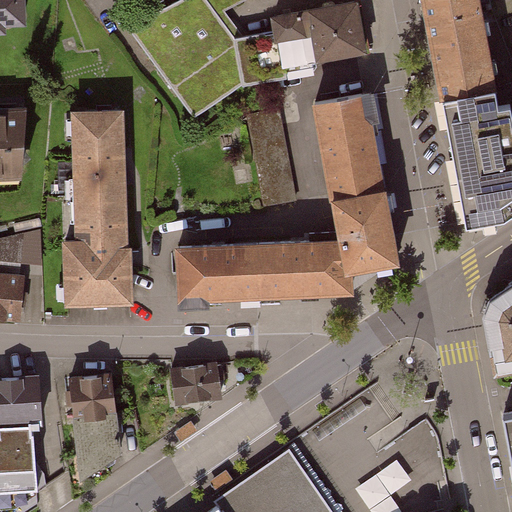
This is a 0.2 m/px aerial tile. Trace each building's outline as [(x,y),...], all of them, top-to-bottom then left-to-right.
[(0,0),(0,33),(0,34),(0,33),(0,25),(19,25),(17,0),(0,0)] [(319,58),(310,10),(274,17),(276,30),(243,35),(225,10),(244,0),(180,0),(127,29),(192,120),(244,84),(315,71),(317,67),(315,59),(319,58)] [(425,0),(429,18),(480,10),(490,7),(488,0),(425,0)] [(355,2),(310,10),(319,58),(364,49),(355,2)] [(480,10),(429,18),(444,97),(495,87),(480,10)] [(495,87),(444,97),(466,224),(505,218),(511,212),(511,115),(510,103),(499,106),(495,87)] [(316,102),(325,155),(374,146),(365,93),(316,102)] [(16,108),(0,108),(0,182),(20,182),(16,108)] [(287,154),(279,111),(246,117),(256,160),(287,154)] [(117,113),(68,114),(72,240),(56,240),(58,307),(127,305),(126,250),(121,250),(117,113)] [(335,198),(383,189),(374,146),(325,155),(333,199),(335,198)] [(287,154),(256,160),(265,205),(296,198),(287,154)] [(341,231),(352,289),(400,280),(383,189),(335,198),(341,231)] [(261,293),(352,289),(341,231),(309,234),(310,240),(258,244),(261,293)] [(0,320),(16,323),(26,238),(0,241),(0,320)] [(261,293),(258,244),(179,247),(182,297),(261,293)] [(485,311),(496,371),(511,368),(511,283),(492,298),(485,311)] [(213,365),(170,371),(174,406),(218,401),(213,365)] [(112,374),(71,378),(75,417),(115,413),(112,374)] [(38,377),(0,378),(0,490),(38,489),(34,427),(41,426),(38,377)] [(320,440),(368,408),(361,398),(313,430),(320,440)] [(511,412),(503,415),(511,460),(511,412)] [(115,413),(75,417),(82,476),(119,453),(115,413)] [(327,511),(287,451),(201,511),(327,511)] [(233,476),(226,466),(210,478),(217,488),(233,476)]
